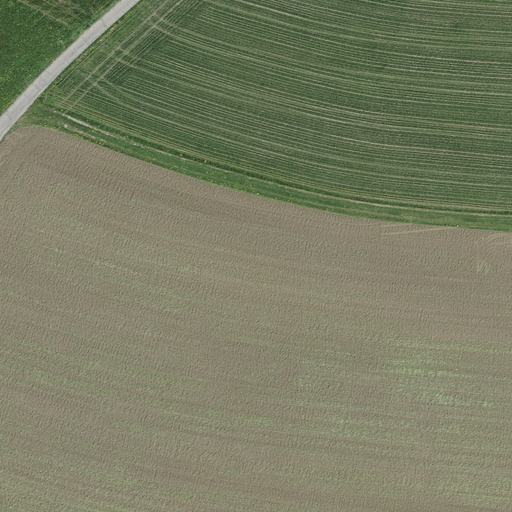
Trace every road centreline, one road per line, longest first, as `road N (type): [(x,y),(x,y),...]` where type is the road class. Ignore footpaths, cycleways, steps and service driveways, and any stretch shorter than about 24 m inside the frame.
road 1 (track): [(511,219),(405,213),(253,182),(26,103)]
road 2 (unclassified): [(0,129),(128,0)]
